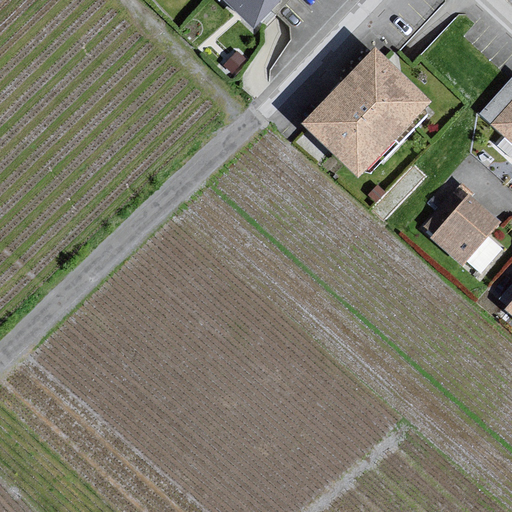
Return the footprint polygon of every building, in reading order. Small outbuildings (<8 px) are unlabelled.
[(229,0),(260,31),(292,0),(229,0)] [(440,107),(383,54),(308,130),(365,186),(440,107)] [(511,106),(494,127),(511,144),(511,106)] [(386,213),(428,169),(414,156),(372,200),(386,213)] [(505,227),(471,199),(432,241),(463,267),(505,227)]
